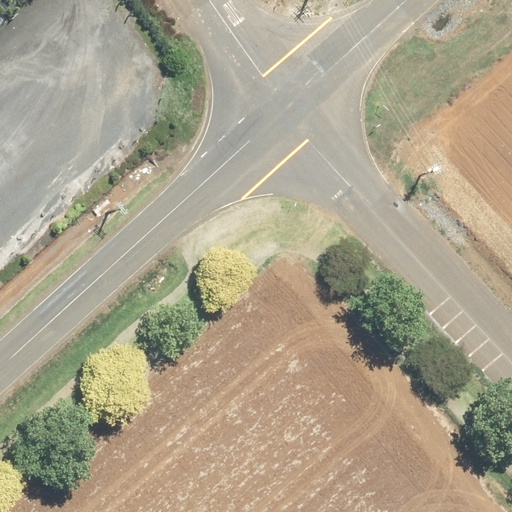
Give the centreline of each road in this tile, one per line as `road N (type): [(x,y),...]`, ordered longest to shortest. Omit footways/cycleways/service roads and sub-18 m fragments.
road 1 (tertiary): [(0,370),(287,111)]
road 2 (unclassified): [(287,111),(308,145),(511,365)]
road 3 (tertiary): [(287,111),(409,0)]
road 4 (unclassified): [(210,0),(287,111)]
